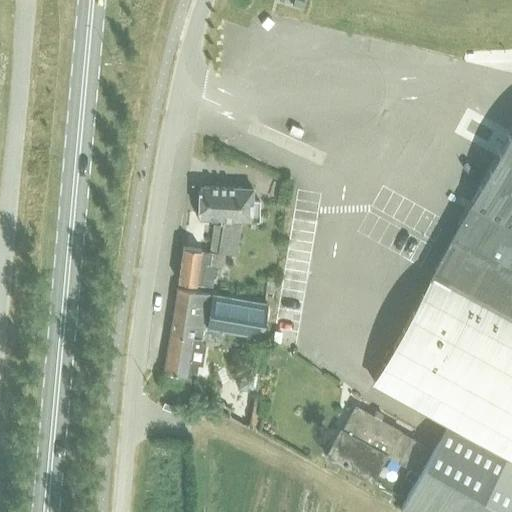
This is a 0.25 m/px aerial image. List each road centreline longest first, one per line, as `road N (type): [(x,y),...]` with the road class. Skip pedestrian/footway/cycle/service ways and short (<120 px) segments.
road 1 (unclassified): [(119,511),(163,159),(204,0)]
road 2 (secondary): [(44,511),(90,0)]
road 3 (unclassified): [(0,283),(25,0)]
